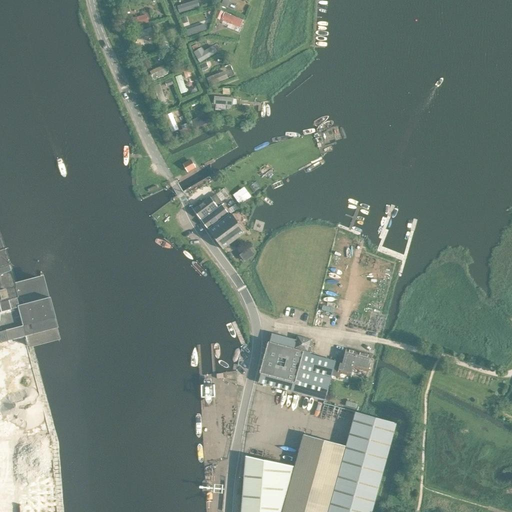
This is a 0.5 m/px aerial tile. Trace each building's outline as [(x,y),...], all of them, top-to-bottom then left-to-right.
[(179,11),(200,7),(198,0),(195,0),(178,3),(179,11)] [(188,34),(207,29),(205,21),(186,25),(188,34)] [(205,49),(204,46),(195,50),(199,61),(219,52),(215,44),(205,49)] [(145,70),(150,67),(146,58),(141,61),(145,70)] [(233,67),(207,75),(210,83),(235,75),(233,67)] [(182,92),(187,90),(182,74),(176,75),(182,92)] [(232,110),(234,97),(215,94),(214,101),(217,102),(216,108),(232,110)] [(183,165),(187,172),(195,167),(193,162),(190,164),(189,161),(183,165)] [(263,181),(270,174),(263,166),(256,173),(263,181)] [(194,209),(201,218),(217,206),(217,205),(221,201),(216,194),(211,198),(210,196),(194,209)] [(202,220),(207,228),(228,212),(223,205),(202,220)] [(232,213),(209,230),(223,249),(246,232),(232,213)] [(240,255),(244,261),(254,254),(249,248),(240,255)] [(0,341),(24,335),(11,283),(0,251),(0,341)] [(325,400),(332,375),(335,361),(335,360),(310,354),(311,347),(309,347),(311,339),(297,335),(296,340),(272,333),(270,342),(269,341),(268,342),(260,373),(261,373),(259,382),(325,400)] [(351,376),(352,372),(353,368),(352,367),(357,351),(346,349),(343,363),(340,363),(335,361),(332,375),(339,377),(340,373),(351,376)] [(368,372),(372,356),(357,351),(352,367),(353,368),(368,372)] [(356,411),(346,446),(327,511),(371,511),(396,423),(356,411)] [(303,434),(282,511),(327,511),(346,446),(303,434)] [(241,511),(280,511),(293,466),(246,456),(241,511)]
